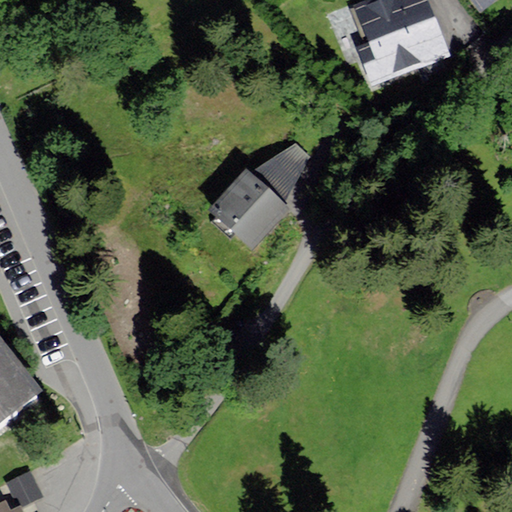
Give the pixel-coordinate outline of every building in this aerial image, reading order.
[(424,0),(378,0),(356,10),(370,43),(360,48),(374,82),(446,51),(424,0)] [(474,0),(480,9),(492,0),(474,0)] [(245,172),(213,207),(254,243),(285,208),(245,172)] [(0,423),(41,392),(0,339),(0,423)] [(31,469),(7,479),(17,503),(41,493),(31,469)] [(0,504),(0,511),(20,511),(19,508),(10,511),(9,511),(4,502),(0,504)]
